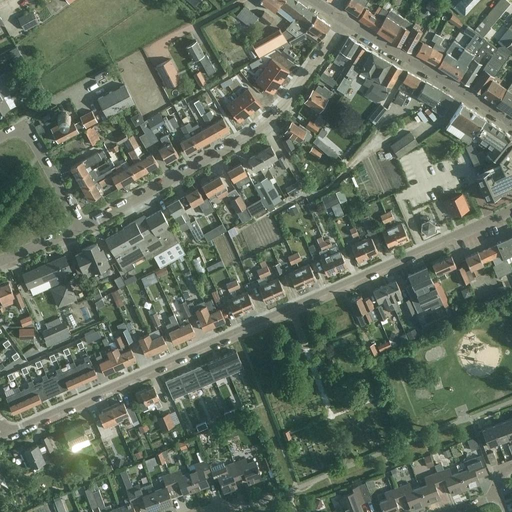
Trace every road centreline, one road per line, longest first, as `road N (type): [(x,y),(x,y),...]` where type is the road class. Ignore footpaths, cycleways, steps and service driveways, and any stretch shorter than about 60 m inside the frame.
road 1 (residential): [(0,420),(8,432),(511,208)]
road 2 (residential): [(81,227),(257,134),(303,90),(344,20)]
road 3 (residential): [(511,124),(344,20)]
road 4 (residential): [(0,137),(29,136),(81,227)]
